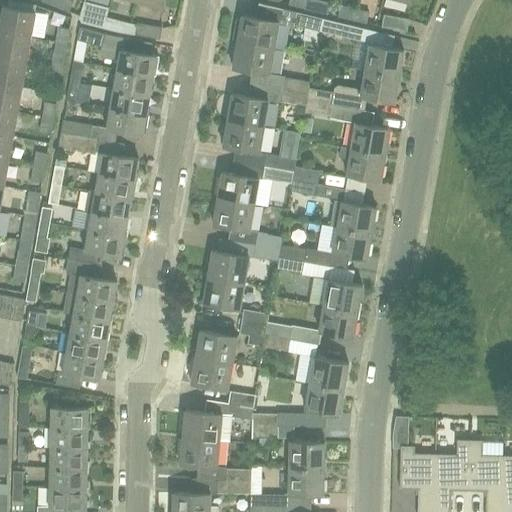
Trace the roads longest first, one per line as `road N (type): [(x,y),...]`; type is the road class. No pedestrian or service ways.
road 1 (residential): [(134,511),(137,399),(153,373),(159,324),(150,285),(199,0)]
road 2 (residential): [(367,511),(378,367),(438,44),(456,0)]
